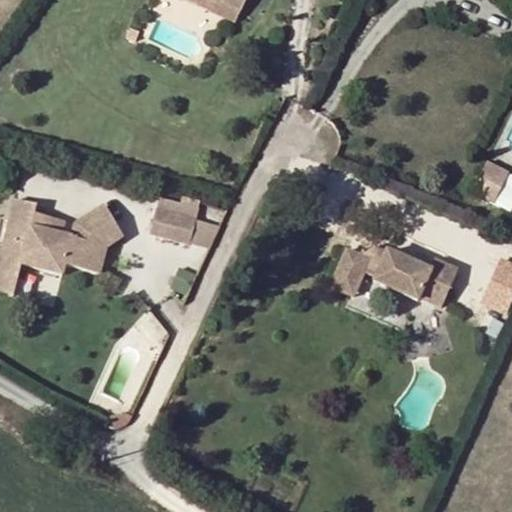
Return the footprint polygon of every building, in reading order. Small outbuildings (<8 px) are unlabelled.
[(182,0),(232,22),(237,11),(214,0),(182,0)] [(214,0),(237,11),(241,0),(214,0)] [(478,163),(470,180),(494,192),(502,174),(478,163)] [(494,192),(470,180),(465,192),(490,203),(494,192)] [(36,206),(14,202),(1,252),(0,251),(0,272),(18,278),(20,278),(21,266),(62,276),(64,267),(99,276),(106,249),(123,238),(105,207),(74,225),(71,237),(32,227),(35,215),(36,206)] [(196,220),(158,210),(151,236),(189,246),(196,220)] [(74,225),(35,215),(32,227),(71,237),(74,225)] [(340,265),(362,274),(363,270),(376,275),(374,281),(417,299),(419,294),(442,304),(458,268),(434,258),(430,269),(386,248),(384,254),(379,255),(375,246),(362,251),(361,254),(348,248),(340,265)] [(479,302),(507,316),(511,305),(511,260),(501,255),(479,302)] [(352,295),(362,274),(340,265),(330,286),(352,295)] [(18,278),(0,272),(0,294),(13,297),(18,278)] [(120,412),(108,416),(112,428),(124,423),(120,412)] [(411,467),(401,464),(398,474),(408,478),(411,467)]
